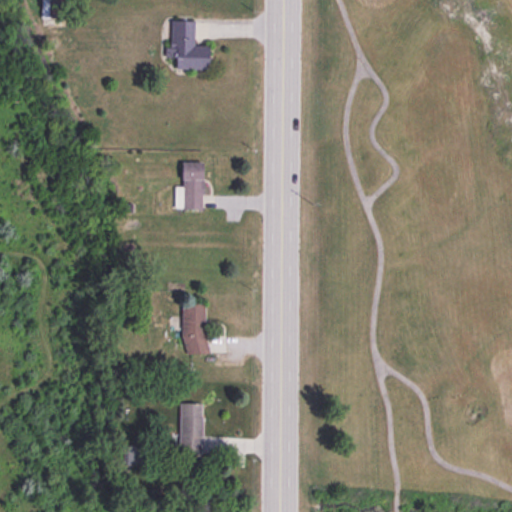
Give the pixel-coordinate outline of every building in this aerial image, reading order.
[(62,0),(39,0),(40,18),(62,18),(62,0)] [(191,20),(191,45),(206,45),(206,67),(175,67),(175,57),(164,57),(164,47),(169,47),(169,20),(191,20)] [(200,163),(200,179),(202,179),(202,193),(200,193),(199,207),(173,207),(173,186),(182,186),(182,179),(180,179),(180,163),(200,163)] [(203,304),(203,332),(207,354),(187,354),(180,337),(180,304),(203,304)] [(199,404),(198,417),(200,417),(199,436),(198,436),(197,453),(177,452),(178,403),(199,404)] [(124,446),(124,464),(142,464),(143,446),(124,446)]
